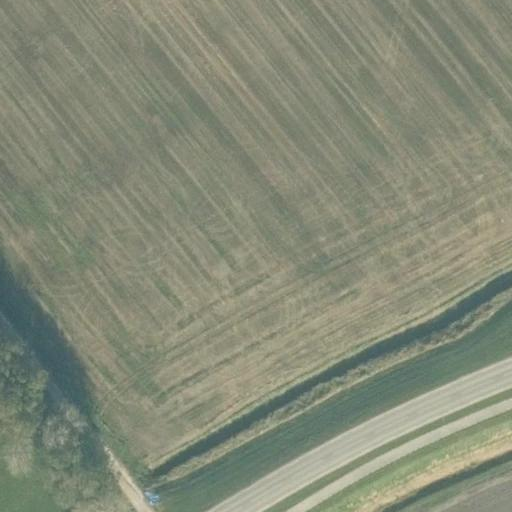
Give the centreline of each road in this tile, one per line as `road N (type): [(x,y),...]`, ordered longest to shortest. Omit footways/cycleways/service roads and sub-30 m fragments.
road 1 (primary): [(229,511),(364,436),(511,370)]
road 2 (track): [(143,511),(0,331)]
